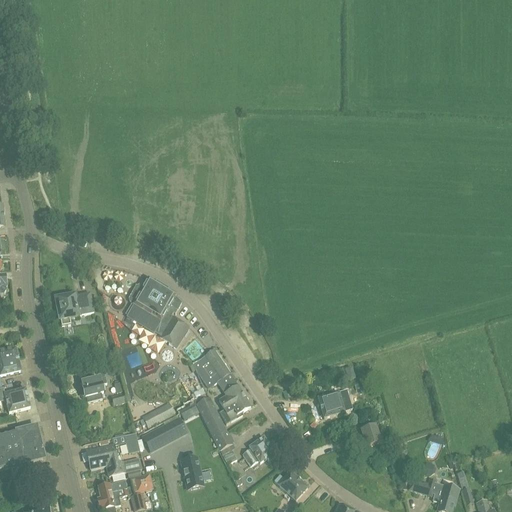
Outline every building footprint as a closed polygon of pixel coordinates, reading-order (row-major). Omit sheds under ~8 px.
[(129,310),(126,316),(128,316),(127,318),(153,334),(154,333),(159,336),(158,337),(176,349),(189,329),(171,317),(172,314),(175,316),(181,305),(175,299),(176,296),(148,280),(133,305),(134,306),(131,311),(129,310)] [(59,322),(62,322),(62,327),(70,325),(69,321),(80,318),(80,317),(94,315),(90,295),(76,298),(76,296),(55,300),(59,322)] [(0,364),(18,361),(16,350),(0,354),(0,364)] [(95,353),(99,366),(112,364),(108,350),(95,353)] [(148,351),(131,357),(137,374),(154,368),(148,351)] [(241,414),(251,409),(239,387),(237,388),(230,376),(230,375),(214,352),(205,358),(193,366),(207,391),(217,384),(224,395),(226,398),(219,402),(224,412),(219,415),(226,426),(243,416),(241,414)] [(0,378),(21,374),(18,361),(0,364),(0,378)] [(344,371),(348,384),(356,381),(352,369),(344,371)] [(103,401),(101,396),(104,395),(102,387),(107,385),(104,373),(99,375),(100,380),(82,384),(84,391),(83,391),(86,399),(88,405),(103,401)] [(354,386),(357,396),(364,394),(361,384),(354,386)] [(0,403),(6,402),(9,415),(30,411),(25,391),(4,396),(3,391),(0,391),(0,403)] [(147,409),(157,411),(161,395),(151,392),(147,409)] [(318,400),(324,420),(345,414),(338,393),(318,400)] [(111,398),(114,408),(127,405),(124,395),(111,398)] [(209,400),(197,407),(214,441),(227,434),(209,400)] [(169,406),(143,419),(148,430),(160,425),(166,422),(175,418),(169,406)] [(181,415),(184,421),(199,414),(196,407),(181,415)] [(151,453),(186,435),(179,421),(143,439),(151,453)] [(361,431),(366,448),(381,443),(375,427),(361,431)] [(0,472),(33,465),(44,462),(37,429),(0,437),(0,472)] [(220,453),(222,457),(232,452),(230,448),(233,446),(232,445),(234,444),(231,437),(229,438),(227,434),(214,441),(220,453)] [(125,439),(129,456),(139,453),(136,437),(125,439)] [(260,464),(266,460),(268,464),(275,459),(273,455),(274,455),(264,439),(249,448),(251,451),(243,456),(250,467),(258,462),(260,464)] [(106,468),(107,469),(118,466),(118,465),(116,458),(121,457),(119,447),(114,448),(114,447),(86,453),(90,472),(106,468)] [(232,452),(222,457),(227,466),(237,461),(232,452)] [(118,466),(107,469),(109,478),(125,474),(125,475),(141,471),(139,460),(123,464),(118,465),(118,466)] [(188,492),(203,488),(197,460),(181,463),(188,492)] [(278,487),(295,502),(307,489),(290,473),(284,480),(279,476),(274,482),(278,486),(278,487)] [(131,488),(133,496),(146,494),(152,493),(151,490),(152,490),(149,477),(130,482),(131,488)] [(401,490),(407,492),(406,488),(404,481),(399,482),(401,490)] [(436,485),(436,483),(429,481),(427,486),(412,482),(409,491),(432,498),(436,485)] [(460,484),(462,492),(469,490),(466,482),(460,484)] [(100,499),(97,500),(100,511),(106,510),(106,511),(115,511),(115,508),(121,507),(119,499),(133,496),(131,488),(127,489),(125,483),(110,486),(109,486),(98,488),(100,499)] [(450,490),(436,485),(432,498),(434,499),(433,503),(440,505),(438,511),(451,511),(453,508),(455,508),(457,502),(456,502),(459,492),(451,489),(450,490)] [(469,490),(462,492),(461,492),(465,503),(473,501),(470,489),(469,490)] [(130,498),(133,511),(142,511),(146,511),(143,496),(130,498)] [(493,511),(494,511),(490,511),(489,511),(487,502),(477,504),(478,511),(493,511)]
